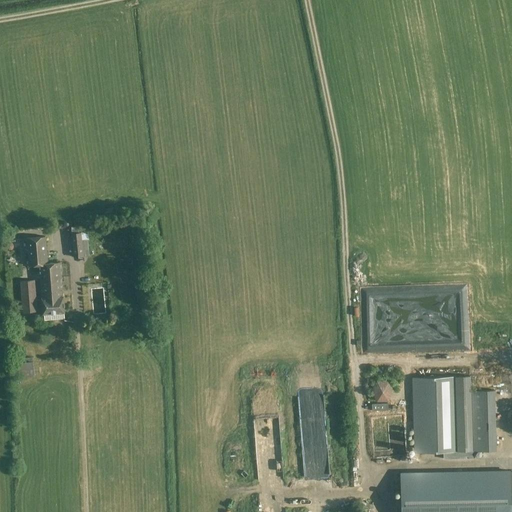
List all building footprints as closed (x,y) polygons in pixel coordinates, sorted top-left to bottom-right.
[(74,257),(83,256),(81,232),(72,233),(74,257)] [(42,314),(64,312),(63,296),(62,296),(61,290),(62,290),(60,262),(47,263),(45,236),(27,238),(29,266),(39,265),(41,298),(42,314)] [(23,312),(37,311),(35,280),(20,281),(23,312)] [(17,362),(19,377),(34,376),(33,361),(17,362)] [(496,450),(494,400),(508,400),(508,390),(469,391),(469,376),(455,376),(412,378),(414,452),(471,451),(496,450)] [(388,401),(394,390),(389,382),(378,380),(371,391),(376,400),(388,401)] [(510,471),(401,474),(401,511),(511,511),(511,498),(510,498),(510,471)]
